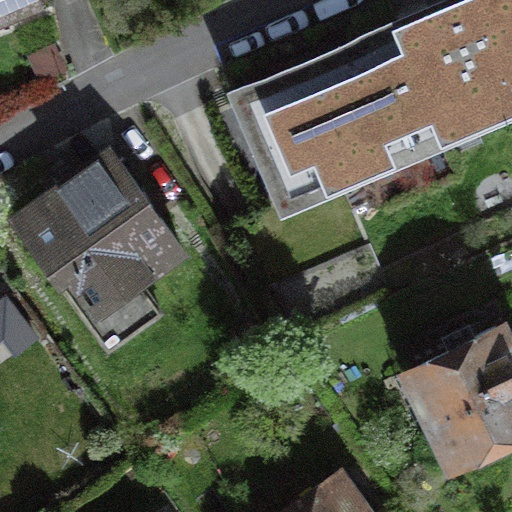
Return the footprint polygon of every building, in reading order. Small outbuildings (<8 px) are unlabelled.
[(0,0),(0,13),(31,0),(0,0)] [(511,102),(511,0),(447,0),(238,89),(285,199),(511,102)] [(179,244),(110,149),(15,217),(108,346),(160,309),(135,275),(179,244)] [(511,176),(450,205),(461,228),(511,203),(511,176)] [(260,287),(289,335),(385,290),(365,243),(260,287)] [(511,428),(511,360),(495,325),(392,374),(419,429),(439,419),(456,455),(511,428)] [(362,511),(336,475),(283,511),(362,511)]
